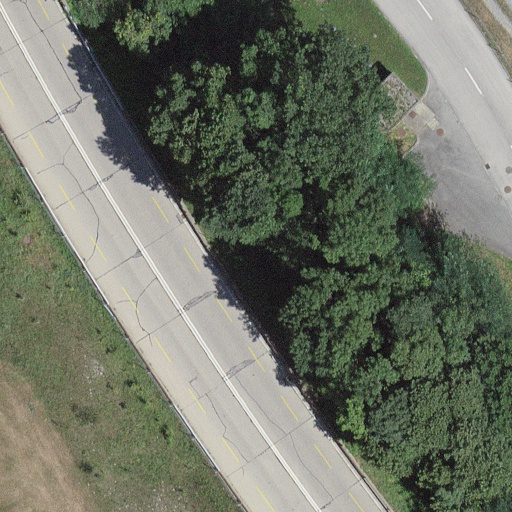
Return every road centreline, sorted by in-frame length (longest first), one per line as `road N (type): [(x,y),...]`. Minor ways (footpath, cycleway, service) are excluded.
road 1 (primary): [(322,511),(166,280),(0,8)]
road 2 (unclassified): [(415,0),(511,147)]
